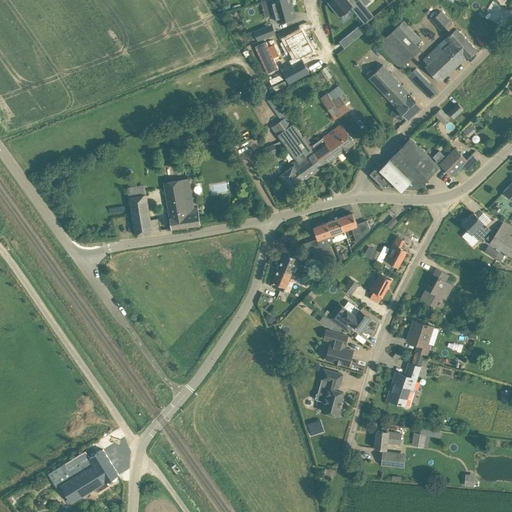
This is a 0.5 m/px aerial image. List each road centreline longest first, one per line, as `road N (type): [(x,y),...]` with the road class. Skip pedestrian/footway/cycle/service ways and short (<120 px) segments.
road 1 (residential): [(346,455),(376,346),(446,203)]
road 2 (residential): [(360,198),(369,163),(511,21)]
road 3 (residential): [(179,400),(246,306),(271,219)]
road 4 (tertiary): [(82,262),(108,247),(271,219)]
road 5 (tertiary): [(82,262),(0,145)]
